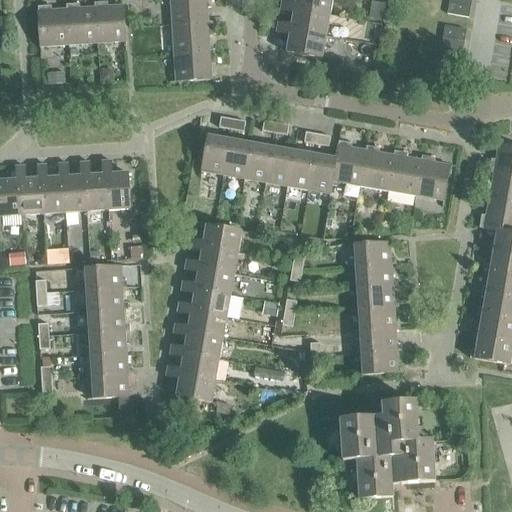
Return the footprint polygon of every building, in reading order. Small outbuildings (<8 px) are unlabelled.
[(169,0),(171,27),(207,24),(206,9),(210,9),(209,0),(169,0)] [(279,13),(292,15),(293,11),(329,17),(331,0),(294,0),(294,5),(281,3),(279,13)] [(448,0),(448,4),(469,8),(470,0),(448,0)] [(371,3),(368,19),(380,22),(383,5),(371,3)] [(93,5),(93,9),(96,45),(124,43),(121,7),(106,8),(106,4),(93,5)] [(469,8),(448,4),(446,16),(467,19),(469,8)] [(65,7),(65,11),(68,47),(96,45),(93,9),(78,10),(78,6),(65,7)] [(65,11),(50,12),(50,8),(37,8),(37,13),(39,49),(68,47),(65,11)] [(275,34),(289,36),(289,33),(325,39),(329,17),(293,11),(292,15),(290,26),(277,24),(275,34)] [(171,27),(173,55),(209,53),(209,52),(208,37),(212,37),(211,24),(207,24),(171,27)] [(443,27),(441,39),(463,43),(465,31),(443,27)] [(289,33),(289,36),(285,54),(322,60),(325,39),(289,33)] [(441,39),(439,50),(461,54),(463,43),(441,39)] [(461,54),(439,50),(437,61),(459,65),(461,54)] [(209,53),(173,55),(175,84),(211,81),(210,66),(214,65),(213,52),(209,52),(209,53)] [(326,70),(339,72),(340,62),(328,60),(326,70)] [(109,71),(100,71),(100,84),(113,83),(113,74),(109,71)] [(63,74),(47,75),(47,86),(64,85),(63,74)] [(218,129),(230,131),(232,121),(220,119),(218,129)] [(232,121),(230,131),(243,133),(244,124),(232,121)] [(261,133),(273,135),(275,125),(263,123),(261,133)] [(275,125),(273,135),(286,137),(288,127),(275,125)] [(303,144),(315,146),(317,136),(305,134),(303,144)] [(317,136),(315,146),(328,149),(329,139),(317,136)] [(200,173),(222,177),(228,142),(206,138),(200,173)] [(222,177),(243,181),(250,145),(228,142),(222,177)] [(331,183),(359,188),(365,153),(365,152),(350,150),(351,145),(338,143),(337,148),(334,161),(335,161),(331,183)] [(243,181),(265,185),(271,149),(250,145),(243,181)] [(488,174),(492,175),(511,178),(511,149),(497,147),(494,162),(490,161),(488,174)] [(359,188),(386,193),(393,157),(392,157),(378,155),(378,150),(365,148),(365,152),(365,153),(359,188)] [(265,185),(286,189),(292,153),(271,149),(265,185)] [(286,189),(307,192),(314,157),(292,153),(286,189)] [(386,193),(414,198),(420,162),(405,160),(406,155),(393,153),(392,157),(393,157),(386,193)] [(329,196),(331,183),(335,161),(334,161),(314,157),(307,192),(329,196)] [(420,162),(414,198),(442,203),(448,167),(433,165),(434,160),(421,158),(420,162)] [(100,163),(101,177),(105,176),(107,212),(129,211),(127,175),(111,176),(110,163),(100,163)] [(79,165),(79,178),(83,178),(86,214),(107,212),(105,176),(101,177),(89,177),(89,164),(79,165)] [(57,166),(58,179),(62,179),(64,215),(86,214),(83,178),(79,178),(68,179),(67,166),(57,166)] [(35,168),(36,181),(40,181),(42,217),(64,215),(62,179),(58,179),(46,180),(45,167),(35,168)] [(14,169),(15,182),(18,182),(21,218),(42,217),(40,181),(36,181),(25,182),(24,168),(14,169)] [(483,202),(487,203),(487,202),(511,206),(511,178),(492,175),(490,190),(485,189),(483,202)] [(18,182),(15,182),(0,183),(0,219),(21,218),(18,182)] [(482,231),(496,233),(511,235),(511,206),(487,202),(487,203),(485,218),(480,217),(478,230),(482,231)] [(187,251),(200,253),(201,249),(237,255),(241,234),(205,227),(202,243),(189,241),(187,251)] [(487,253),(492,254),(511,257),(511,235),(496,233),(493,246),(489,245),(487,253)] [(353,247),(354,269),(390,267),(390,266),(395,266),(394,259),(390,259),(389,245),(353,247)] [(141,248),(130,248),(130,261),(142,260),(141,248)] [(183,272),(197,274),(197,270),(233,277),(237,255),(201,249),(200,253),(198,264),(185,262),(183,272)] [(98,252),(89,253),(90,263),(99,263),(98,252)] [(24,254),(8,255),(9,269),(25,268),(24,254)] [(484,275),(488,275),(511,279),(511,257),(492,254),(490,267),(485,266),(484,275)] [(37,259),(36,263),(40,266),(44,265),(45,260),(42,257),(37,259)] [(293,258),(291,270),(301,272),(303,260),(293,258)] [(354,269),(356,291),(392,288),(396,288),(396,281),(391,281),(390,267),(354,269)] [(84,270),(85,293),(121,291),(121,290),(126,290),(125,283),(121,283),(120,268),(84,270)] [(180,293),(193,296),(194,292),(229,298),(233,277),(197,270),(197,274),(195,286),(181,283),(180,293)] [(301,272),(291,270),(289,283),(299,284),(301,272)] [(480,296),(484,297),(484,296),(511,301),(511,279),(488,275),(486,288),(481,288),(480,296)] [(35,283),(35,296),(45,295),(45,283),(35,283)] [(356,291),(357,312),(393,310),(393,309),(398,309),(397,302),(393,303),(392,288),(356,291)] [(85,293),(87,314),(123,312),(127,311),(127,304),(122,305),(121,290),(121,291),(85,293)] [(176,315),(189,317),(190,313),(226,319),(229,298),(194,292),(193,296),(191,307),(178,305),(176,315)] [(45,295),(35,296),(36,308),(46,308),(45,295)] [(476,317),(481,318),(511,323),(511,301),(484,296),(484,297),(482,310),(478,309),(476,317)] [(285,302),(283,314),(293,316),(295,304),(285,302)] [(264,304),(262,316),(276,319),(278,306),(264,304)] [(357,312),(358,334),(395,331),(399,331),(398,324),(394,324),(393,310),(357,312)] [(87,314),(88,336),(124,334),(124,333),(128,333),(128,326),(124,326),(123,312),(87,314)] [(172,336),(185,338),(186,334),(222,341),(226,319),(190,313),(189,317),(187,328),(174,326),(172,336)] [(293,316),(283,314),(281,326),(291,328),(293,316)] [(472,339),(477,339),(511,344),(511,323),(481,318),(478,331),(474,330),(472,339)] [(37,326),(38,339),(48,338),(47,326),(37,326)] [(358,334),(360,355),(396,353),(396,352),(400,352),(400,345),(395,346),(395,331),(358,334)] [(88,336),(89,357),(125,355),(130,354),(129,348),(125,348),(124,334),(88,336)] [(169,357),(182,359),(182,356),(218,362),(222,341),(186,334),(185,338),(183,349),(170,347),(169,357)] [(48,338),(38,339),(39,351),(49,351),(48,338)] [(511,344),(477,339),(475,352),(470,351),(469,360),(473,361),(509,367),(511,348),(511,344)] [(309,346),(310,358),(320,358),(319,345),(309,346)] [(396,353),(360,355),(361,377),(397,375),(397,374),(402,374),(401,367),(397,367),(396,353)] [(89,357),(91,379),(127,377),(131,376),(131,369),(126,369),(125,355),(89,357)] [(165,378),(178,381),(179,377),(214,383),(218,362),(182,356),(182,359),(180,371),(167,368),(165,378)] [(320,358),(310,358),(311,371),(321,370),(320,358)] [(40,369),(41,382),(51,381),(50,369),(40,369)] [(255,370),(253,379),(281,383),(283,374),(255,370)] [(127,377),(91,379),(92,401),(128,399),(128,398),(132,398),(132,391),(128,391),(127,377)] [(179,377),(178,381),(175,399),(211,405),(214,383),(179,377)] [(51,381),(41,382),(41,395),(51,394),(51,381)] [(217,404),(217,406),(215,414),(228,417),(230,407),(217,404)] [(371,419),(339,421),(340,440),(345,439),(345,448),(340,449),(341,463),(356,462),(356,474),(361,474),(362,483),(357,483),(358,501),(392,499),(391,480),(399,479),(400,486),(434,484),(433,466),(428,466),(428,457),(432,457),(432,443),(417,443),(416,431),(412,431),(411,422),(416,422),(415,404),(381,406),(382,425),(373,426),(373,419),(371,419)]
